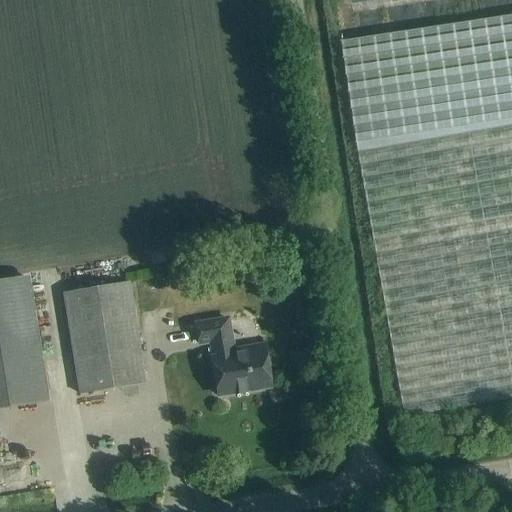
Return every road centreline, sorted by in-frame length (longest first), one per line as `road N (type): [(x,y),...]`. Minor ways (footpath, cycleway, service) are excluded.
road 1 (unclassified): [(372,490),(287,0)]
road 2 (unclassified): [(511,467),(372,490)]
road 3 (unclassified): [(372,490),(239,511)]
